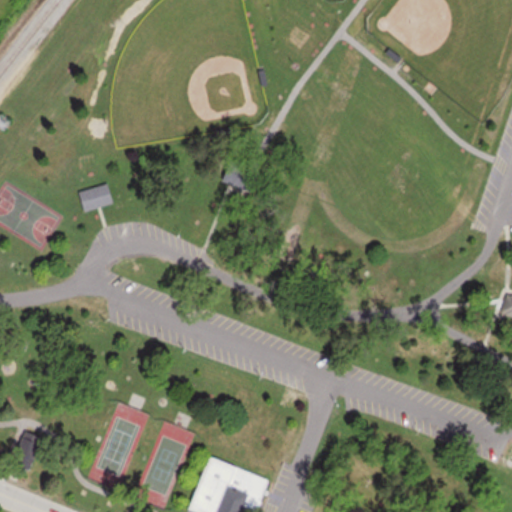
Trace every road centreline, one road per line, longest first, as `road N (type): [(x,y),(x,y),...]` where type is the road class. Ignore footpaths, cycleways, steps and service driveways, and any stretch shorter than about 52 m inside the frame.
road 1 (residential): [(335,377),(110,290),(0,299)]
road 2 (residential): [(511,456),(335,377)]
road 3 (residential): [(335,377),(278,511)]
